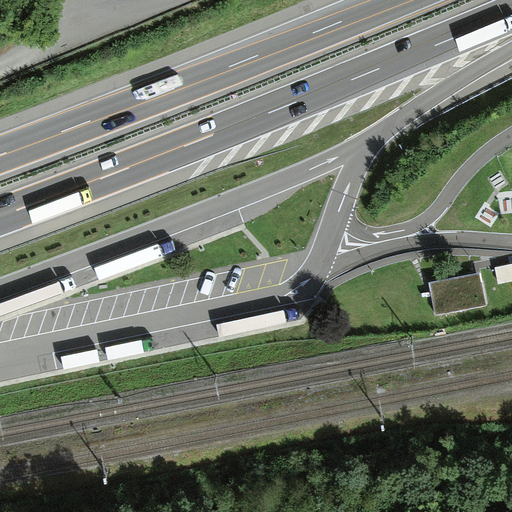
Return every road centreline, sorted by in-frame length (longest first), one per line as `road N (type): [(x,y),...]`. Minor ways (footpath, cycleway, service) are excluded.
road 1 (motorway): [(0,216),(511,13)]
road 2 (motorway): [(393,0),(0,154)]
road 3 (motorway): [(389,127),(511,49)]
